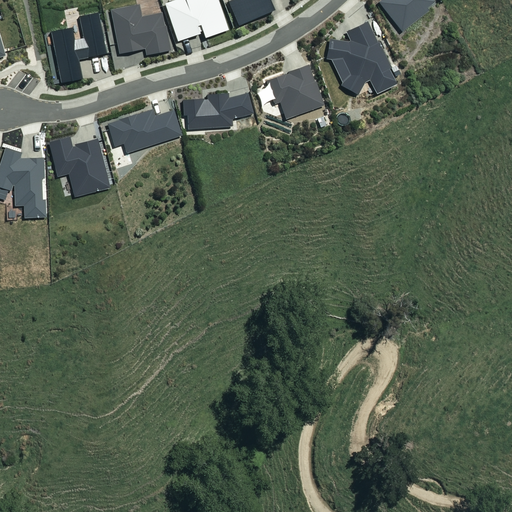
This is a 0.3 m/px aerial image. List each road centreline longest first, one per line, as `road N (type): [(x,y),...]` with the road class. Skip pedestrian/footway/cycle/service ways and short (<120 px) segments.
road 1 (track): [(323,511),(304,474),(304,440),(316,402),(362,350),(381,351),(384,367),(361,428),(367,455),(396,480),(511,508)]
road 2 (residential): [(336,0),(288,35),(222,66),(71,110),(0,107)]
